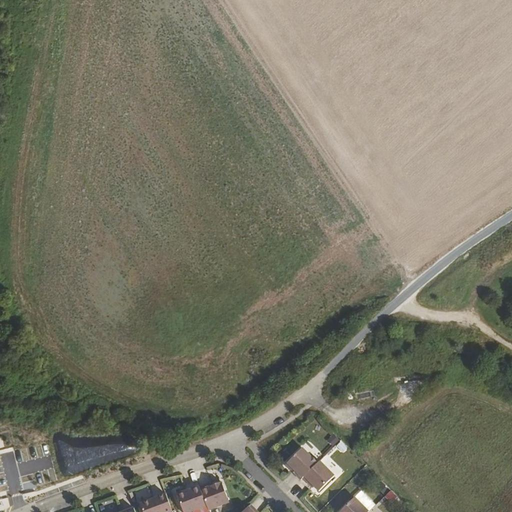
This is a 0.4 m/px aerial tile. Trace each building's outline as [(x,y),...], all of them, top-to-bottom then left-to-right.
[(337,445),(342,440),(336,435),(331,440),(337,445)] [(296,475),(301,480),(304,478),(318,464),(303,448),(286,465),(292,470),(293,469),(297,473),(296,475)] [(318,464),(304,478),(309,484),(310,483),(319,492),(335,476),(321,462),(318,464)] [(201,488),(208,507),(209,508),(229,500),(222,480),(201,488)] [(384,495),(390,489),(385,483),(378,490),(384,495)] [(201,488),(200,487),(192,490),(179,495),(185,511),(193,511),(208,507),(201,488)] [(137,504),(144,502),(141,490),(133,492),(137,504)] [(392,503),(399,497),(392,491),(386,497),(392,503)] [(172,511),(173,511),(167,494),(141,504),(144,511),(172,511)] [(369,511),(355,498),(341,511),(369,511)]
